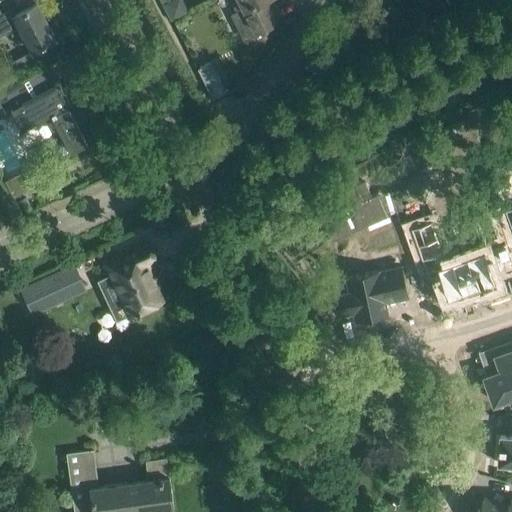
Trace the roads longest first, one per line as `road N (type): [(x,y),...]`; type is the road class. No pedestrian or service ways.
road 1 (residential): [(284,362),(186,165)]
road 2 (residential): [(186,165),(226,144),(256,107),(315,21),(317,0)]
road 3 (residential): [(0,253),(186,165)]
road 4 (residential): [(415,344),(450,369),(461,423),(454,480),(437,511)]
road 5 (residential): [(186,165),(99,0)]
road 6 (residential): [(322,511),(311,442),(284,362)]
road 7 (residential): [(284,362),(351,341),(415,344)]
